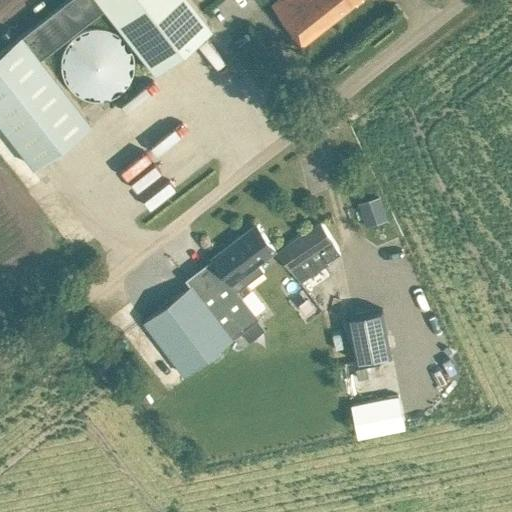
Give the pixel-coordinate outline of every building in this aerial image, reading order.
[(65,0),(0,50),(0,121),(34,166),(91,121),(41,56),(105,7),(99,0),(65,0)] [(155,72),(213,28),(191,0),(99,0),(105,7),(155,72)] [(274,0),(271,3),(300,39),(303,43),(338,15),(357,0),(274,0)] [(133,67),(134,60),(133,53),(131,46),(127,40),(123,35),(117,30),(111,27),(104,25),(97,25),(90,25),(84,28),(77,31),(72,35),(68,41),(65,47),(63,54),(62,61),(63,68),(65,74),(68,81),(73,86),(78,90),(85,93),(91,95),(98,96),(105,95),(112,93),(118,90),(123,85),(128,80),(131,73),(133,67)] [(157,195),(193,168),(186,159),(162,176),(134,138),(116,151),(124,162),(119,165),(140,194),(151,186),(157,195)] [(361,201),(359,202),(362,212),(363,212),(381,205),(378,195),(361,201)] [(297,281),(341,251),(321,222),(277,251),(297,281)] [(257,316),(237,290),(264,270),(258,261),(260,260),(275,247),(257,223),(212,257),(227,277),(212,288),(243,328),(257,316)] [(191,283),(144,318),(186,373),(213,352),(243,328),(212,288),(197,268),(186,277),(191,283)] [(383,307),(346,315),(355,359),(392,352),(383,307)]
